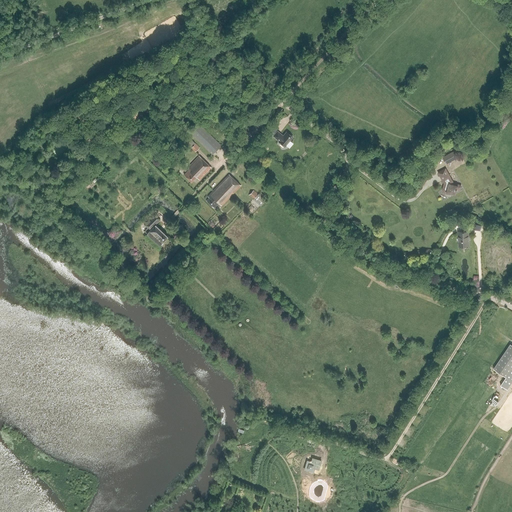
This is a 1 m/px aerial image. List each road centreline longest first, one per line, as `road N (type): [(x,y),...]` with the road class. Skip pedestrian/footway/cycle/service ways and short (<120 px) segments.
road 1 (unclassified): [(511,308),(383,264),(337,232),(325,207),(347,157),(244,71),(187,0)]
road 2 (track): [(386,463),(323,444),(321,474),(290,499),(229,477),(249,426),(261,424)]
road 3 (track): [(485,297),(386,463),(403,480),(376,511)]
road 4 (unclassified): [(147,0),(0,56)]
road 5 (track): [(290,92),(378,0)]
